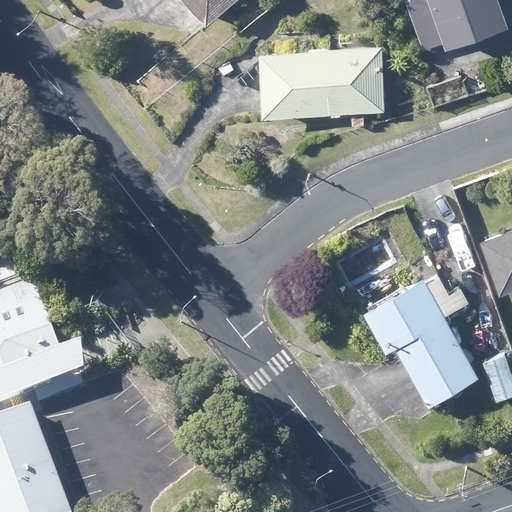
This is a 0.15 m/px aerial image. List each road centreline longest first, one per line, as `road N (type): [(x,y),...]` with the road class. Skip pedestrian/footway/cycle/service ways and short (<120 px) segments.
road 1 (residential): [(0,5),(210,299)]
road 2 (residential): [(511,133),(328,198),(210,299)]
road 3 (residential): [(210,299),(381,511)]
